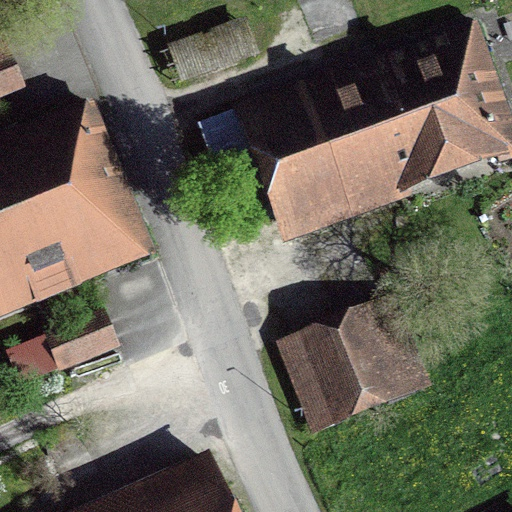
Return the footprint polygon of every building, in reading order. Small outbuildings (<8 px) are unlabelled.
[(273,220),(282,246),(414,200),(412,194),(511,158),(511,117),(478,20),(442,32),(443,36),(350,69),(348,64),(232,104),(235,111),(198,124),(236,233),(273,220)] [(0,99),(24,89),(1,34),(0,34),(0,99)] [(0,226),(125,177),(94,101),(0,138),(0,226)] [(0,226),(0,317),(156,256),(125,177),(0,226)] [(432,388),(395,295),(276,342),(313,435),(432,388)] [(73,371),(123,351),(111,323),(62,343),(73,371)] [(236,511),(210,453),(75,511),(236,511)]
